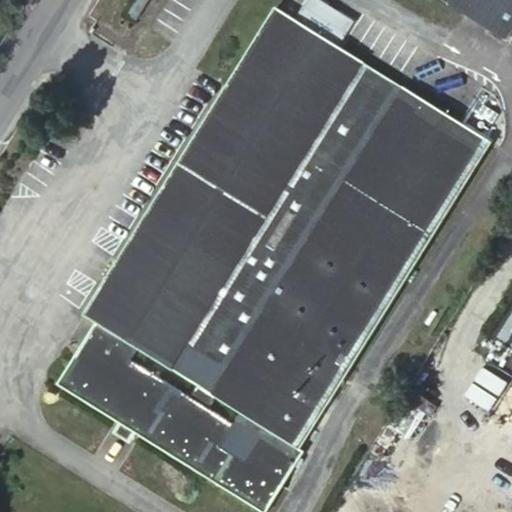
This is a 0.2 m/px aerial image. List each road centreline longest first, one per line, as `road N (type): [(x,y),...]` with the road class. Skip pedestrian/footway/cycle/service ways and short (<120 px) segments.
road 1 (unknown): [(511,149),(294,511)]
road 2 (unknown): [(170,511),(56,433),(20,392),(15,337),(57,243)]
road 3 (unknown): [(57,243),(155,106)]
road 4 (unknown): [(378,0),(511,83)]
road 5 (unknown): [(40,28),(155,106)]
road 6 (unknown): [(155,106),(224,0)]
